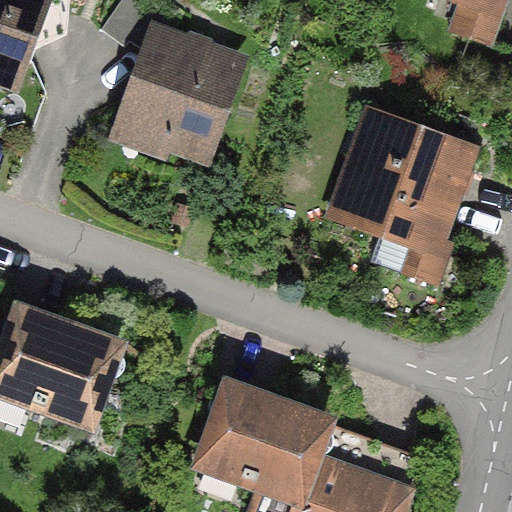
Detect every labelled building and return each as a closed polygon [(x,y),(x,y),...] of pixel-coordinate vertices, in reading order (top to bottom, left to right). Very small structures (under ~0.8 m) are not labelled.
[(74,0),(0,0),(0,88),(36,102),(74,0)] [(511,0),(459,0),(511,15),(511,0)] [(262,60),(157,26),(120,142),(226,175),(262,60)] [(494,148),(380,108),(340,222),(454,262),(494,148)] [(147,340),(30,301),(0,390),(0,400),(114,438),(147,340)] [(360,415),(243,377),(210,476),(264,494),(257,511),(419,511),(425,495),(342,468),(360,415)]
